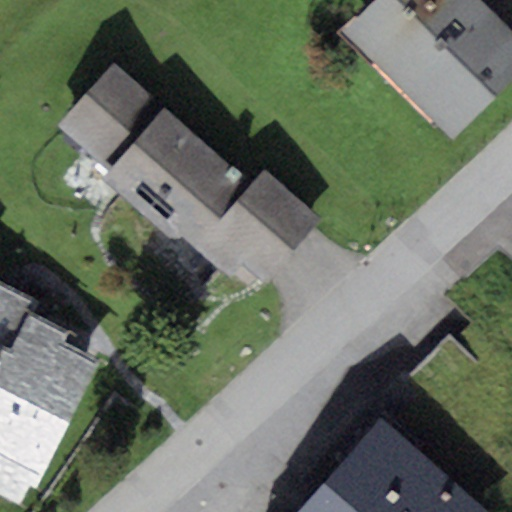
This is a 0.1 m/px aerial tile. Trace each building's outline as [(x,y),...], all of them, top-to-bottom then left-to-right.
[(373,0),(341,30),(377,68),(446,141),(511,79),(511,32),(481,0),(373,0)] [(111,173),(164,108),(110,63),(56,128),(111,173)] [(106,178),(196,251),(252,183),(164,108),(111,173),(106,178)] [(322,218),(263,169),(252,183),(196,251),(229,279),(241,265),(266,286),(322,218)] [(0,496),(17,505),(28,483),(35,487),(97,366),(59,346),(65,334),(23,312),(29,302),(0,287),(0,496)] [(489,511),(381,421),(303,511),(489,511)]
